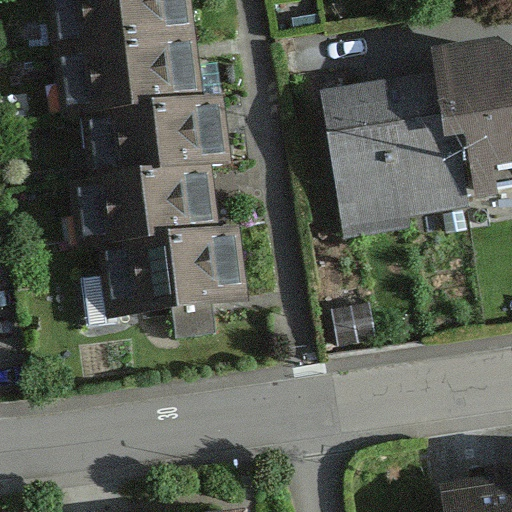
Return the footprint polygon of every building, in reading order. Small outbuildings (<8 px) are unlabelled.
[(57,0),(63,50),(187,38),(182,0),(57,0)] [(89,115),(193,105),(187,38),(63,50),(69,117),(89,115)] [(441,83),(330,100),(350,233),(511,208),(511,49),(501,43),(436,53),(441,83)] [(89,115),(96,182),(201,171),(224,169),(217,102),(193,105),(89,115)] [(105,245),(208,235),(201,171),(96,182),(74,184),(81,248),(105,245)] [(208,235),(105,245),(112,312),(240,300),(233,232),(208,235)] [(511,511),(511,486),(444,497),(446,511),(511,511)]
